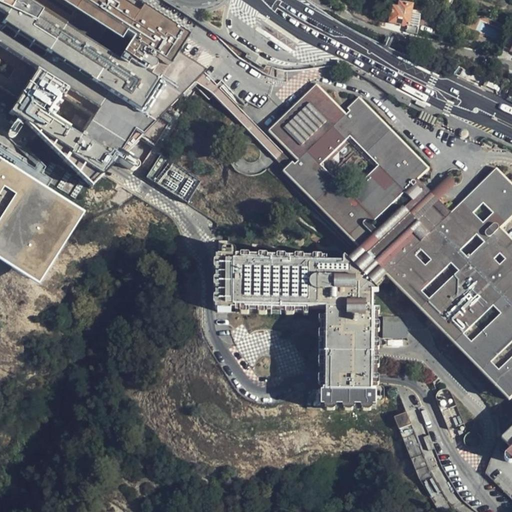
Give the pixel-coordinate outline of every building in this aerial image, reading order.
[(0,0),(0,83),(30,103),(119,163),(131,171),(133,172),(135,171),(136,170),(137,169),(138,167),(138,165),(137,164),(125,156),(143,138),(156,147),(175,118),(167,113),(196,86),(201,92),(205,84),(209,77),(206,74),(209,71),(180,52),(190,38),(129,0),(0,0)] [(390,21),(408,25),(417,27),(421,12),(414,10),(413,14),(410,13),(412,6),(394,2),(390,21)] [(205,84),(201,92),(210,101),(215,97),(278,162),(285,155),(209,77),(205,84)] [(450,212),(440,202),(431,193),(419,181),(429,171),(358,99),(347,110),(349,113),(344,116),(314,86),(268,133),(298,163),(294,167),(292,166),(283,174),(307,197),(361,252),(346,266),(343,263),(234,265),(234,262),(234,260),(216,260),(217,315),(234,316),(234,312),(239,312),(239,310),(328,310),(329,381),(329,399),(325,399),(326,417),(372,417),(372,398),(371,381),(370,290),(367,287),(382,273),(510,401),(511,398),(511,428),(501,439),(510,447),(511,449),(511,246),(498,232),(511,217),(511,184),(497,169),(451,214),(450,212)] [(91,190),(119,163),(30,103),(18,120),(27,126),(91,190)] [(18,137),(27,126),(18,120),(10,132),(18,137)] [(0,251),(30,270),(73,203),(39,181),(45,172),(0,142),(0,251)] [(199,184),(158,159),(144,182),(185,206),(199,184)] [(431,193),(440,202),(456,187),(447,177),(431,193)] [(405,353),(406,327),(379,327),(379,353),(405,353)] [(408,413),(396,416),(399,429),(411,425),(408,413)] [(511,462),(511,449),(510,447),(504,453),(504,454),(503,455),(503,456),(503,457),(504,457),(504,458),(504,459),(504,460),(505,460),(506,461),(506,462),(507,462),(508,462),(509,463),(510,463),(511,463),(511,462)]
